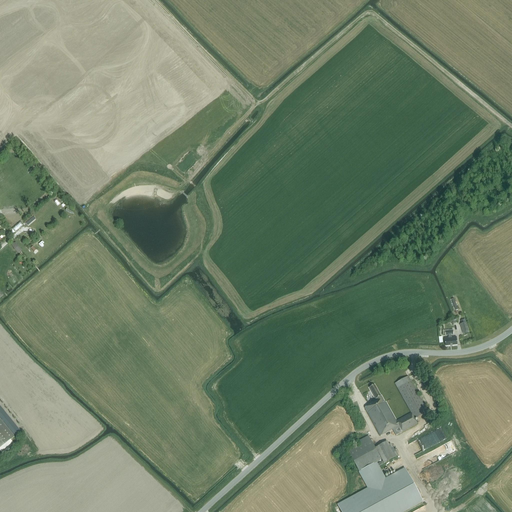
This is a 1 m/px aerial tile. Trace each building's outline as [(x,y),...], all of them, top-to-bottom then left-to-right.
[(35,219),(32,215),(24,222),(27,226),(35,219)] [(22,250),(15,242),(13,243),(12,245),(14,250),(18,253),(22,250)] [(469,332),(465,322),(459,324),(462,334),(469,332)] [(453,331),(452,331),(452,330),(443,330),(443,335),(445,334),(445,335),(448,335),(448,338),(444,338),(445,346),(457,345),(456,337),(451,337),(451,335),(453,335),(453,331)] [(414,419),(427,412),(408,376),(395,384),(411,413),(396,422),(386,402),(385,403),(381,396),(374,385),(369,388),(376,399),(377,400),(369,405),(365,408),(380,436),(392,430),(396,436),(417,424),(414,419)] [(0,450),(2,453),(14,444),(10,439),(15,436),(0,418),(0,450)] [(376,462),(381,460),(368,436),(359,441),(361,445),(348,452),(359,471),(358,472),(367,488),(337,504),(340,511),(404,511),(423,502),(404,468),(385,478),(376,462)] [(384,463),(397,456),(391,444),(389,445),(387,442),(376,448),(384,463)]
